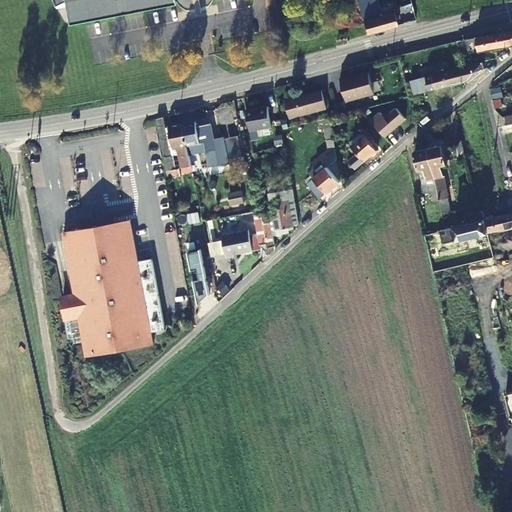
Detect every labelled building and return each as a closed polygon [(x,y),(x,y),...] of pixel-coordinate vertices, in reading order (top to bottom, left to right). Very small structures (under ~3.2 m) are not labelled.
[(68,0),(73,22),(179,1),(179,0),(68,0)] [(376,1),(375,0),(357,0),(367,32),(398,24),(395,12),(377,17),(373,2),(376,1)] [(408,21),(405,9),(398,11),(401,23),(408,21)] [(511,33),(460,42),(463,56),(511,46),(511,33)] [(468,83),(496,61),(466,68),(413,83),(416,96),(468,83)] [(350,78),(341,81),(343,88),(347,103),(375,95),(370,74),(350,80),(350,78)] [(323,93),(286,103),(291,120),(328,110),(323,93)] [(251,131),(272,127),(269,105),(247,109),(251,131)] [(397,107),(385,117),(381,111),(371,120),(376,125),(386,137),(407,119),(397,107)] [(511,115),(500,118),(502,127),(510,125),(511,124),(511,115)] [(190,162),(182,125),(166,129),(165,118),(157,120),(158,127),(168,183),(174,182),(173,178),(180,177),(179,170),(182,169),(183,174),(192,173),(190,162)] [(332,118),(323,120),(319,121),(321,130),(325,130),(330,158),(311,173),(315,178),(310,184),(322,198),(340,182),(329,168),(338,160),(332,118)] [(195,122),(182,125),(190,162),(204,159),(203,155),(206,154),(210,168),(219,166),(214,141),(211,125),(197,129),(195,122)] [(356,170),(379,151),(364,132),(350,143),(354,147),(350,150),(356,156),(350,162),(356,170)] [(214,141),(219,166),(229,164),(223,139),(214,141)] [(466,156),(463,142),(456,144),(459,158),(466,156)] [(429,149),(439,191),(443,215),(452,213),(442,167),(448,166),(444,145),(429,149)] [(425,194),(439,191),(429,149),(416,152),(425,194)] [(260,209),(266,244),(268,257),(276,250),(273,232),(294,228),(293,224),(299,223),(293,189),(271,193),(273,203),(267,205),(261,168),(253,170),(260,209)] [(228,193),(230,206),(244,203),(243,190),(228,193)] [(260,246),(266,244),(260,209),(253,210),(260,246)] [(511,214),(485,220),(488,234),(511,228),(511,214)] [(82,229),(83,238),(133,229),(131,220),(82,229)] [(488,234),(485,220),(446,230),(442,231),(445,244),(488,234)] [(87,356),(153,345),(133,229),(83,238),(82,229),(65,232),(77,299),(62,302),(65,320),(80,317),(87,356)] [(248,231),(221,237),(226,259),(234,258),(233,256),(252,252),(248,231)] [(188,252),(193,300),(207,298),(203,250),(188,252)] [(511,425),(511,415),(508,400),(502,401),(508,423),(511,425)]
